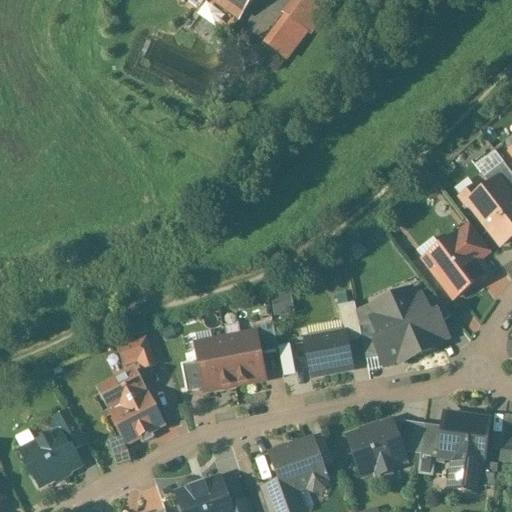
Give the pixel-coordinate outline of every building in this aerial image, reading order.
[(254,0),(183,0),(197,10),(204,0),(210,0),(239,21),(254,0)] [(328,0),(293,0),(283,15),(285,17),(307,34),(310,35),(333,4),(328,0)] [(307,34),(285,17),(264,45),(286,61),(307,34)] [(511,203),(511,176),(503,165),(483,180),(490,188),(495,184),(510,204),(511,203)] [(490,188),(468,205),(500,248),(511,238),(511,206),(510,204),(495,184),(490,188)] [(469,227),(455,238),(475,264),(489,254),(469,227)] [(455,238),(437,252),(443,260),(430,270),(453,301),(478,281),(480,270),(475,264),(455,238)] [(274,315),(293,312),(290,290),(270,293),(274,315)] [(435,297),(424,306),(430,320),(436,317),(440,326),(450,318),(435,297)] [(373,319),(370,320),(373,325),(380,342),(374,345),(380,359),(383,367),(398,360),(400,365),(441,347),(439,342),(446,339),(440,326),(436,317),(430,320),(424,306),(420,298),(396,309),(373,319)] [(390,299),(369,308),(372,315),(372,316),(373,319),(396,309),(392,300),(390,300),(390,299)] [(354,305),(337,308),(342,335),(344,335),(345,343),(361,340),(359,328),(354,305)] [(272,324),(252,328),(254,335),(256,335),(259,355),(277,352),(272,324)] [(373,325),(359,328),(361,340),(365,362),(380,359),(374,345),(380,342),(373,325)] [(254,335),(225,341),(234,388),(264,382),(259,355),(256,335),(254,335)] [(342,335),(305,342),(312,378),(350,371),(345,343),(344,335),(342,335)] [(155,367),(146,339),(117,349),(124,368),(137,363),(142,371),(155,367)] [(225,341),(211,344),(207,350),(196,352),(198,363),(204,391),(204,393),(234,388),(225,341)] [(198,363),(182,367),(187,394),(204,391),(198,363)] [(134,373),(99,392),(127,446),(139,439),(142,445),(152,439),(150,434),(162,427),(134,373)] [(86,445),(69,413),(51,423),(57,435),(61,433),(72,452),(86,445)] [(489,423),(444,417),(442,429),(438,459),(444,460),(453,461),(481,465),(483,465),(489,423)] [(424,426),(399,423),(392,426),(402,454),(420,457),(424,426)] [(362,435),(347,440),(361,479),(405,463),(402,454),(392,426),(391,424),(380,428),(379,427),(361,433),(362,435)] [(442,429),(424,426),(420,457),(419,463),(444,466),(444,460),(438,459),(442,429)] [(57,435),(26,451),(35,468),(30,470),(39,488),(54,480),(56,483),(69,476),(68,473),(79,467),(72,452),(61,433),(57,435)] [(511,438),(501,437),(499,453),(511,454),(511,438)] [(311,441),(270,456),(280,485),(284,497),(295,493),(307,489),(308,491),(313,493),(323,490),(325,485),(324,483),(326,482),(311,441)] [(481,465),(453,461),(449,491),(477,495),(478,488),(481,465)] [(497,467),(483,465),(481,465),(478,488),(494,490),(497,467)] [(219,480),(176,496),(181,511),(230,511),(229,509),(219,480)] [(280,485),(263,491),(270,511),(301,511),(295,493),(284,497),(280,485)] [(249,511),(246,503),(229,509),(230,511),(249,511)]
